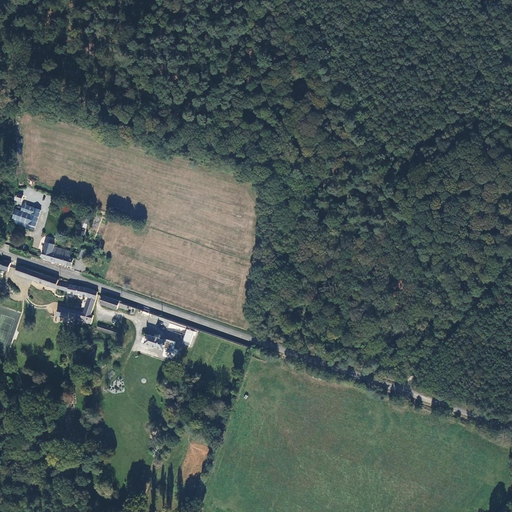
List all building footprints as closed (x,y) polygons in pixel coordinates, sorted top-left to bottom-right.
[(36,229),(41,211),(24,206),(22,211),(18,210),(14,222),(36,229)] [(42,258),(72,267),(74,260),(68,259),(70,253),(51,247),(49,253),(44,251),(42,258)] [(11,263),(4,260),(0,270),(7,273),(11,263)] [(21,266),(17,275),(57,288),(59,282),(60,279),(21,266)] [(70,316),(75,317),(74,319),(74,321),(76,321),(77,321),(78,319),(80,318),(82,319),(81,322),(82,325),(85,326),(86,326),(89,326),(91,325),(93,315),(92,314),(98,292),(88,288),(59,282),(57,288),(68,291),(67,293),(89,298),(84,313),(60,307),(57,318),(68,321),(70,316)] [(128,308),(130,303),(104,294),(100,306),(102,307),(104,307),(104,305),(118,308),(119,305),(128,308)] [(169,324),(168,330),(184,332),(185,327),(169,324)] [(98,329),(116,334),(118,330),(99,325),(98,329)] [(191,346),(194,331),(186,329),(183,344),(191,346)] [(148,345),(165,351),(168,342),(163,340),(163,336),(159,334),(157,337),(154,337),(151,336),(148,345)]
